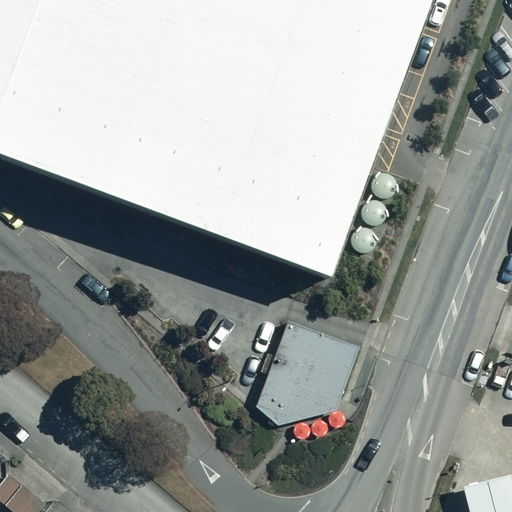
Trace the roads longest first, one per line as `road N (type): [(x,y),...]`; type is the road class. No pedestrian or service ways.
road 1 (tertiary): [(378,511),(511,155)]
road 2 (tertiary): [(0,244),(108,337),(213,480),(254,511)]
road 3 (tertiary): [(155,511),(0,383)]
